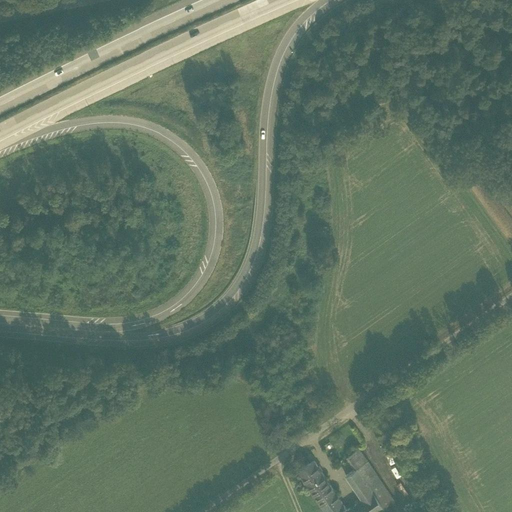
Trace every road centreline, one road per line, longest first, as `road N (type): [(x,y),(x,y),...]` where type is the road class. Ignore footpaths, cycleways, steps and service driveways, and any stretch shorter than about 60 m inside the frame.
road 1 (motorway): [(0,143),(80,119),(135,117),(162,126),(200,162),(220,217),(204,275),(169,311),(119,327),(0,321)]
road 2 (motorway): [(0,331),(157,334),(189,326),(230,292),(254,247),(268,84),(288,32),(319,0)]
road 3 (unclassified): [(203,511),(511,294)]
road 4 (motorway): [(0,130),(275,0)]
road 5 (motorway): [(217,0),(0,105)]
